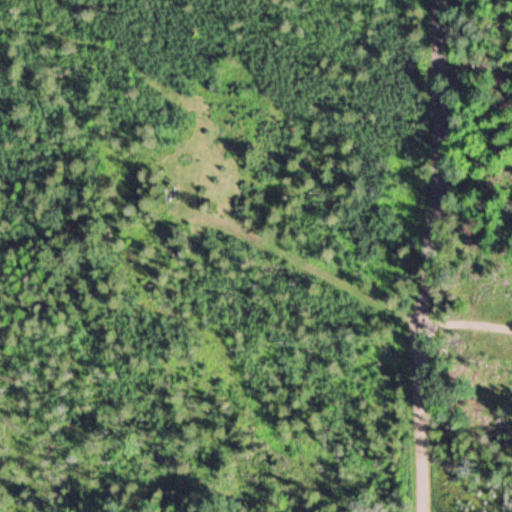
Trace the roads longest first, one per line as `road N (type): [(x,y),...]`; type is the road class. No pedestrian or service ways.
road 1 (residential): [(446,332),(280,306),(109,184),(0,8)]
road 2 (residential): [(443,511),(453,0)]
